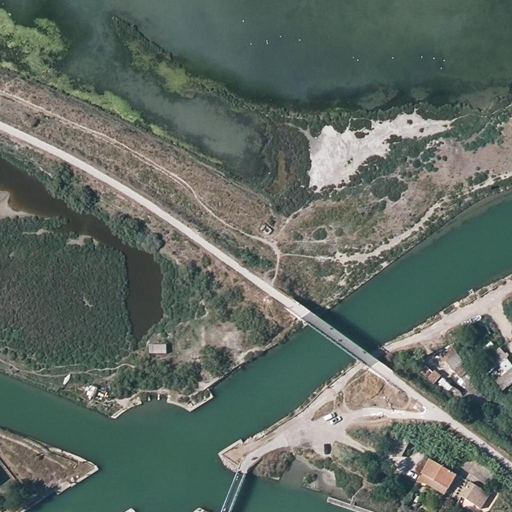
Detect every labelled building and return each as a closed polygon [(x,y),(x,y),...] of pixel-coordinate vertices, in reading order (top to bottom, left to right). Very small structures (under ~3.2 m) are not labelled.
[(431,341),(436,351),(450,345),(447,335),(431,341)] [(150,343),(150,352),(167,353),(168,343),(150,343)] [(501,346),(491,354),(499,363),(508,355),(501,346)] [(502,364),(507,371),(496,380),(502,388),(511,380),(511,363),(509,359),(502,364)] [(435,384),(441,374),(433,370),(428,380),(435,384)] [(443,445),(446,441),(438,436),(439,435),(435,432),(431,438),(443,445)] [(472,457),(463,468),(488,487),(497,476),(472,457)] [(432,460),(423,474),(430,478),(450,490),(458,476),(449,470),(437,463),(432,460)] [(450,490),(430,478),(426,484),(447,495),(450,490)] [(467,485),(460,495),(474,504),(483,507),(491,494),(480,488),(471,483),(469,486),(467,485)]
